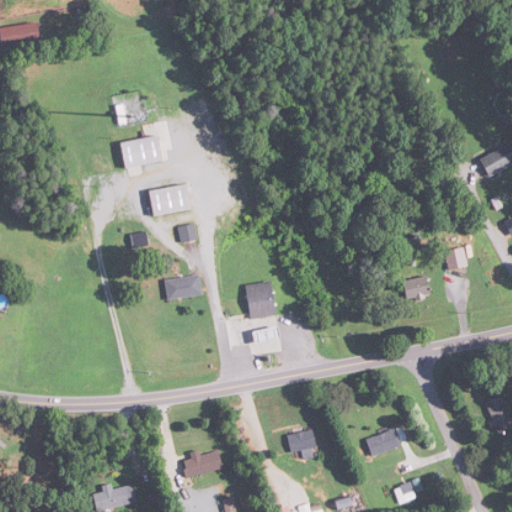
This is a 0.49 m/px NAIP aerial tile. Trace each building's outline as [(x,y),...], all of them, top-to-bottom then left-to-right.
[(0,48),(37,43),(35,23),(0,27),(0,48)] [(155,136),(118,143),(123,169),(161,161),(155,136)] [(511,164),(511,143),(478,158),(485,176),(511,164)] [(184,185),(147,191),(151,216),(188,210),(184,185)] [(194,241),(193,225),(178,227),(179,242),(194,241)] [(163,280),(165,299),(199,295),(197,275),(163,280)] [(401,280),(403,299),(428,297),(426,278),(401,280)] [(244,285),(248,319),(274,315),(269,281),(244,285)] [(277,337),(274,326),(250,331),(252,343),(277,337)] [(484,401),(495,433),(511,427),(501,395),(484,401)] [(309,456),(308,448),(314,447),(311,429),(286,434),(289,452),(301,450),(302,457),(309,456)] [(364,439),(370,455),(398,445),(392,429),(364,439)] [(220,468),(216,452),(172,462),(176,479),(220,468)] [(136,503),(132,485),(92,492),(95,510),(136,503)] [(274,511),(290,511),(285,499),(272,505),(274,511)]
